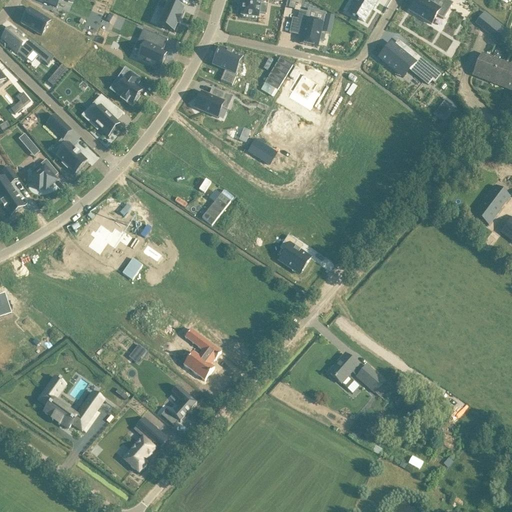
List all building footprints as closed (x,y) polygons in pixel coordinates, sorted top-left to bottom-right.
[(166,9),(158,26),(174,33),(177,25),(178,26),(181,19),(180,18),(184,11),(174,6),(176,0),(161,0),(159,6),(166,9)] [(243,0),(241,16),(258,19),(259,14),(266,15),(267,6),(260,5),(261,0),(243,0)] [(357,0),(349,13),(364,23),(377,2),(373,0),(357,0)] [(423,0),(416,0),(409,12),(431,25),(437,16),(443,20),(453,4),(445,0),(430,0),(429,2),(427,1),(427,2),(423,0)] [(30,10),(21,24),(42,36),(50,22),(30,10)] [(293,20),(290,34),(302,37),(300,45),(317,48),(319,42),(323,43),(325,35),(321,33),(323,24),(307,21),(308,14),(300,12),(298,21),(293,20)] [(505,47),(511,38),(511,35),(484,13),(476,24),(505,47)] [(10,30),(3,39),(10,45),(9,47),(17,53),(18,52),(27,60),(33,52),(48,65),(47,66),(54,58),(19,29),(18,30),(19,31),(15,35),(10,30)] [(141,53),(138,60),(159,70),(161,65),(162,65),(165,59),(164,59),(165,56),(161,54),(152,51),(158,37),(143,30),(140,39),(146,42),(141,53)] [(326,32),(324,49),(350,52),(351,45),(338,43),(340,34),(326,32)] [(386,50),(379,59),(399,75),(405,68),(409,71),(410,70),(428,85),(431,82),(434,85),(441,76),(406,47),(401,53),(394,47),(391,50),(389,48),(387,51),(386,50)] [(216,59),(213,65),(224,70),(220,81),(231,86),(240,66),(238,65),(241,58),(232,54),(233,53),(232,52),(232,53),(228,51),(227,50),(226,52),(220,49),(217,56),(216,55),(215,59),(216,59)] [(511,67),(504,64),(482,55),(477,67),(473,76),(511,91),(511,67)] [(280,59),(265,84),(278,92),(293,67),(280,59)] [(124,82),(117,93),(124,98),(122,101),(127,104),(129,101),(135,105),(140,98),(139,97),(143,91),(136,86),(140,79),(126,69),(119,79),(124,82)] [(288,98),(310,111),(320,94),(318,94),(314,91),(317,85),(318,84),(313,81),(303,74),(288,98)] [(340,84),(329,102),(336,107),(337,107),(338,105),(351,113),(356,105),(356,106),(361,99),(360,98),(364,91),(351,82),(349,85),(347,88),(344,86),(340,84)] [(202,93),(195,109),(218,119),(222,109),(227,111),(232,97),(213,89),(210,94),(209,96),(202,93)] [(23,94),(17,99),(20,103),(25,108),(31,103),(23,94)] [(100,109),(87,122),(97,132),(99,129),(108,138),(115,130),(114,129),(118,125),(116,123),(107,115),(115,107),(101,96),(94,103),(100,109)] [(446,100),(434,116),(440,121),(452,105),(446,100)] [(43,103),(19,123),(43,150),(48,146),(43,141),(48,136),(37,124),(51,112),(43,103)] [(56,117),(48,125),(63,140),(71,132),(56,117)] [(405,133),(391,149),(404,160),(411,153),(418,159),(427,148),(421,142),(425,137),(412,126),(411,127),(406,122),(400,129),(405,133)] [(7,123),(0,128),(3,132),(9,128),(7,123)] [(188,132),(178,147),(200,162),(206,153),(203,150),(212,137),(201,130),(196,137),(188,132)] [(25,136),(19,141),(28,151),(29,151),(29,152),(31,151),(30,150),(34,147),(25,136)] [(255,141),(248,153),(268,166),(276,154),(255,141)] [(69,145),(57,157),(63,163),(62,165),(67,170),(69,168),(75,174),(86,162),(80,156),(81,155),(80,155),(77,153),(78,152),(77,151),(76,152),(69,145)] [(151,158),(142,171),(149,175),(147,176),(159,184),(161,183),(166,186),(175,172),(180,175),(185,168),(172,159),(167,166),(159,160),(157,162),(151,158)] [(35,178),(31,181),(39,191),(44,187),(47,191),(55,182),(53,179),(58,175),(46,161),(32,173),(35,178)] [(9,168),(3,172),(11,184),(17,180),(9,168)] [(9,185),(0,191),(0,200),(1,203),(0,203),(1,204),(2,203),(5,208),(4,208),(4,209),(5,208),(11,216),(24,207),(18,199),(19,198),(18,199),(16,195),(17,195),(16,194),(15,195),(9,185)] [(496,187),(480,208),(486,212),(481,218),(489,224),(488,226),(489,227),(510,198),(496,187)] [(221,195),(202,219),(212,227),(231,203),(221,195)] [(132,198),(122,212),(145,228),(150,221),(156,225),(162,216),(170,221),(175,213),(155,199),(150,207),(141,200),(139,203),(132,198)] [(311,205),(303,218),(304,219),(311,223),(305,231),(328,246),(337,233),(323,224),(327,218),(328,218),(321,213),(319,212),(320,211),(320,210),(311,204),(310,204),(311,205)] [(88,245),(87,246),(101,257),(102,255),(100,254),(106,246),(113,251),(118,244),(125,249),(126,248),(131,239),(132,240),(133,239),(122,231),(125,227),(125,228),(126,227),(109,216),(109,217),(110,216),(119,223),(112,233),(101,225),(96,232),(93,230),(90,235),(94,238),(88,246),(88,245)] [(511,218),(500,234),(501,235),(503,232),(511,238),(511,218)] [(492,232),(484,242),(489,246),(497,236),(492,232)] [(284,252),(278,261),(291,269),(293,265),(301,270),(309,258),(293,247),(296,242),(287,236),(279,248),(284,252)] [(146,244),(141,251),(148,256),(155,261),(160,254),(146,244)] [(212,251),(208,257),(224,267),(227,261),(212,251)] [(68,252),(58,265),(77,280),(86,269),(97,277),(105,267),(94,258),(88,266),(68,252)] [(251,261),(243,270),(258,283),(266,274),(251,261)] [(26,287),(25,288),(46,305),(56,291),(54,290),(60,282),(68,288),(69,288),(50,273),(50,274),(53,276),(48,282),(35,272),(34,273),(37,275),(26,288),(26,287)] [(276,286),(259,306),(272,317),(288,299),(289,298),(276,286)] [(0,308),(8,305),(5,295),(0,296),(0,308)] [(85,326),(94,334),(106,321),(93,309),(85,318),(89,322),(85,326)] [(224,313),(212,329),(236,346),(248,330),(224,313)] [(193,357),(185,367),(206,383),(209,379),(210,380),(212,377),(211,377),(216,370),(212,367),(222,354),(187,327),(186,328),(199,338),(194,345),(204,352),(198,361),(193,357)] [(170,358),(151,343),(147,349),(165,364),(170,358)] [(139,346),(134,352),(144,360),(149,354),(139,346)] [(385,383),(374,373),(367,367),(363,371),(345,355),(329,374),(336,380),(341,385),(347,390),(354,382),(348,377),(352,373),(375,394),(385,383)] [(55,378),(39,401),(49,408),(45,414),(53,419),(52,421),(59,426),(60,425),(68,430),(72,425),(82,432),(104,401),(101,399),(97,405),(89,399),(77,417),(55,401),(65,386),(55,378)] [(167,410),(161,416),(174,428),(179,422),(180,423),(197,404),(177,387),(177,388),(172,394),(182,405),(176,412),(167,410)] [(119,390),(116,393),(125,401),(128,398),(119,390)] [(143,438),(123,460),(139,474),(147,466),(143,463),(155,449),(151,445),(161,433),(144,419),(134,431),(140,437),(140,436),(143,438)]
